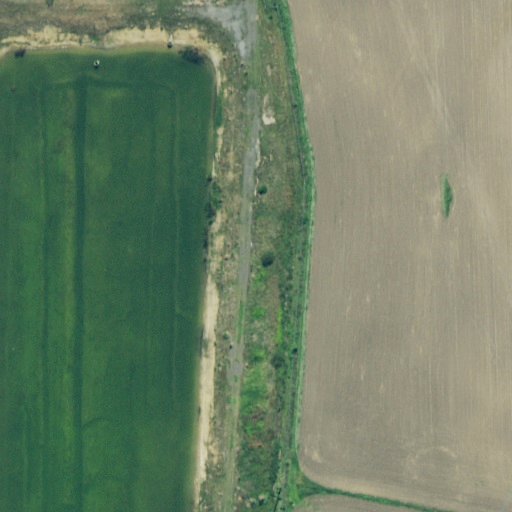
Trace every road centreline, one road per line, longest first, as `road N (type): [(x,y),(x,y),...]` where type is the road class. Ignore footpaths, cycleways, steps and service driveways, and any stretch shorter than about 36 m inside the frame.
road 1 (track): [(230,511),(249,109),(242,0)]
road 2 (track): [(243,7),(0,8)]
